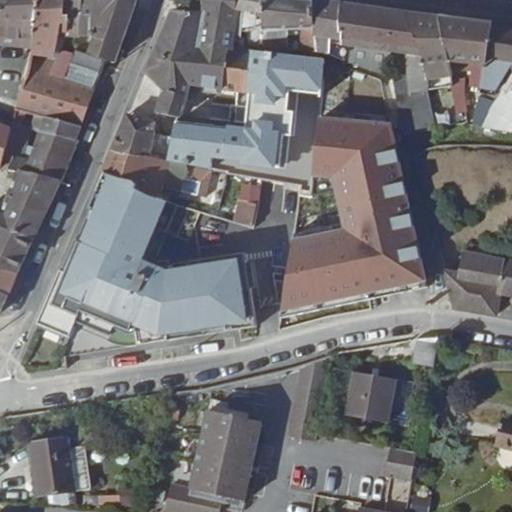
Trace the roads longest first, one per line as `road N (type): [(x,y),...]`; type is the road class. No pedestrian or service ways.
road 1 (tertiary): [(0,376),(158,0)]
road 2 (residential): [(0,402),(189,372),(294,343)]
road 3 (residential): [(294,343),(420,317),(511,330)]
road 4 (residential): [(259,511),(294,343)]
